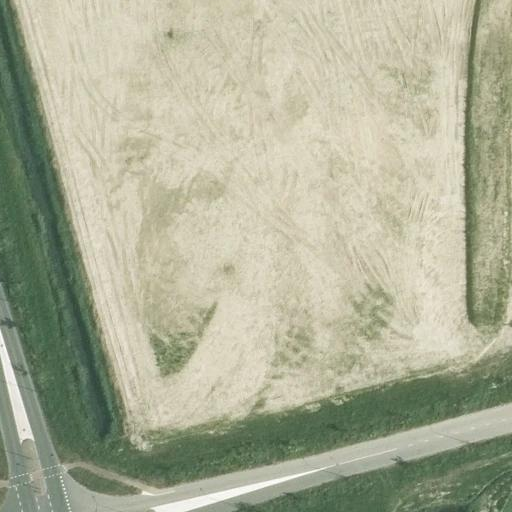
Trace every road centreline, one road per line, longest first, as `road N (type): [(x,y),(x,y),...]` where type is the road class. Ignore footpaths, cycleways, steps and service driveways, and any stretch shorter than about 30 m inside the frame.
road 1 (unclassified): [(211,499),(511,419)]
road 2 (tertiary): [(61,511),(11,392)]
road 3 (tertiary): [(11,392),(28,511)]
